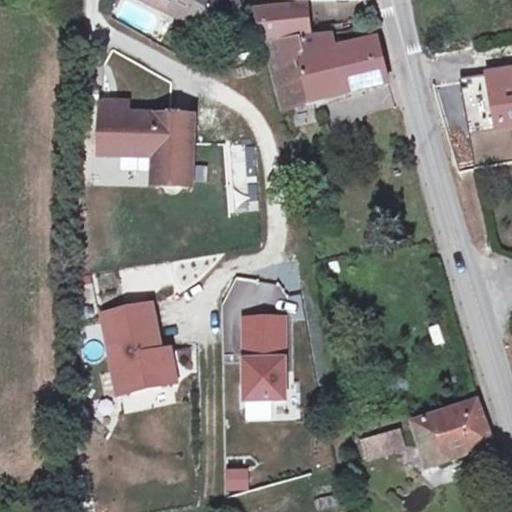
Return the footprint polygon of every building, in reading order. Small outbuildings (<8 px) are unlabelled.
[(220,0),(140,0),(173,17),(175,14),(205,30),(220,0)] [(247,20),(241,0),(235,0),(231,1),(238,23),(247,20)] [(367,0),(268,0),(269,12),(259,13),(267,43),(304,39),(301,9),(299,10),(299,2),(367,0)] [(389,85),(379,43),(337,53),(333,38),(267,44),(287,110),(389,85)] [(193,188),(194,121),(129,119),(129,108),(105,108),(104,156),(160,157),(160,188),(193,188)] [(152,304),(104,313),(119,393),(176,382),(170,350),(161,352),(152,304)] [(284,320),(243,320),(243,397),(284,398),(284,320)] [(495,447),(486,425),(479,404),(415,426),(429,471),(495,447)] [(405,449),(401,435),(364,445),(368,459),(405,449)] [(246,471),(226,472),(226,491),(246,491),(246,471)] [(338,511),(337,497),(318,499),(319,511),(338,511)]
